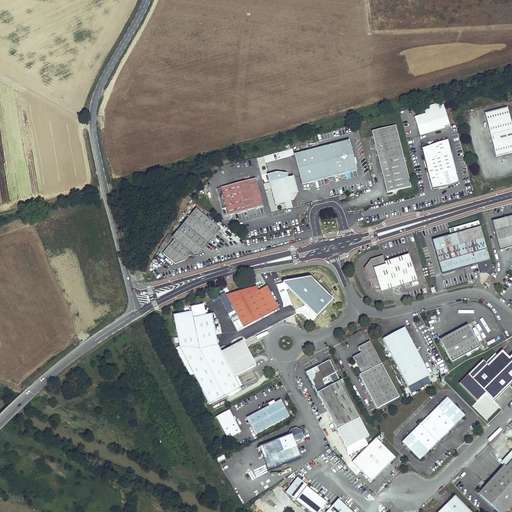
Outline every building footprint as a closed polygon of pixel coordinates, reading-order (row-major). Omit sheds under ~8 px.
[(434,110),(416,116),(421,134),(451,125),(444,103),(432,106),(434,110)] [(506,105),(484,110),(495,153),(511,149),(511,125),(511,126),(506,105)] [(397,125),(373,131),(389,192),(413,186),(397,125)] [(453,152),(448,132),(421,140),(426,159),(453,152)] [(351,139),(296,154),(303,184),(359,169),(351,139)] [(453,152),(426,159),(434,189),(461,182),(453,152)] [(293,196),(298,194),(294,178),(264,184),(265,190),(272,189),(276,207),(286,204),(287,209),(293,208),(291,203),(294,202),(293,196)] [(257,179),(219,189),(224,209),(228,209),(230,216),(265,206),(257,179)] [(220,228),(198,209),(174,238),(171,235),(160,251),(177,265),(187,261),(193,254),(197,257),(200,256),(217,236),(215,235),(220,228)] [(511,249),(511,218),(493,224),(502,252),(511,249)] [(490,261),(479,222),(455,229),(456,234),(450,236),(450,234),(443,236),(443,239),(432,242),(442,275),(478,265),(481,273),(486,273),(491,276),(493,273),(495,271),(496,269),(496,268),(491,265),(490,261)] [(368,282),(369,282),(370,282),(372,289),(375,288),(376,292),(381,291),(381,294),(417,282),(409,256),(385,263),(383,258),(371,261),(365,270),(368,282)] [(317,315),(324,311),(331,308),(316,281),(302,288),(317,315)] [(279,311),(267,289),(258,293),(256,289),(226,297),(244,330),(279,311)] [(212,317),(209,318),(206,319),(205,313),(205,312),(204,308),(191,310),(192,315),(174,318),(180,350),(190,370),(221,353),(218,348),(212,317)] [(480,348),(468,327),(446,339),(446,340),(441,343),(453,363),(480,348)] [(431,377),(405,330),(384,341),(409,388),(431,377)] [(400,399),(371,344),(359,350),(362,355),(354,360),(362,376),(360,377),(378,411),(400,399)] [(511,385),(511,356),(509,359),(502,352),(497,357),(488,367),(486,365),(483,362),(468,377),(494,403),(511,385)] [(241,391),(221,353),(190,370),(210,407),(241,391)] [(488,367),(497,357),(496,355),(486,365),(488,367)] [(318,369),(319,371),(320,373),(315,376),(313,383),(315,387),(314,387),(338,431),(360,419),(341,383),(328,390),(323,382),(336,374),(330,363),(318,369)] [(336,374),(323,382),(328,390),(341,383),(336,374)] [(465,417),(447,399),(402,443),(419,461),(465,417)] [(283,406),(281,403),(280,400),(274,403),(268,406),(246,418),(255,435),(288,417),(285,411),(282,412),(280,407),(283,406)] [(243,435),(230,412),(216,419),(228,443),(243,435)] [(288,437),(259,449),(269,473),(302,460),(296,445),(301,443),(303,438),(301,433),(296,430),(290,432),(288,437)] [(397,458),(377,438),(353,461),(372,481),(397,458)] [(505,511),(511,505),(511,462),(486,490),(481,496),(498,511),(505,511)] [(296,501),(307,487),(308,486),(298,478),(286,493),(296,501)] [(320,511),(327,503),(307,487),(296,501),(309,511),(320,511)] [(472,511),(456,495),(439,511),(472,511)] [(352,511),(339,500),(328,511),(352,511)]
